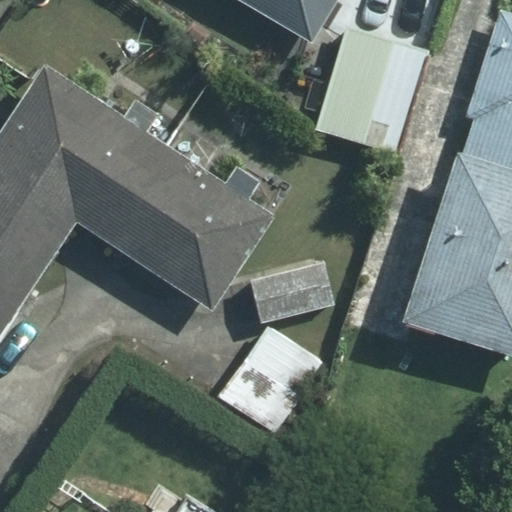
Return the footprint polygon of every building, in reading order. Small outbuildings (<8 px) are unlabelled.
[(236,0),(278,25),(291,0),(302,0),(313,6),(316,0),(236,0)] [(455,161),(444,157),(392,321),(509,359),(511,348),(511,19),(492,13),(459,117),(468,120),(455,161)] [(340,24),(312,121),(392,144),(420,48),(340,24)] [(0,297),(6,302),(65,215),(33,66),(0,114),(0,297)] [(111,119),(33,66),(65,215),(103,240),(160,150),(136,133),(147,117),(123,102),(111,119)] [(216,188),(160,150),(103,240),(202,307),(262,217),(237,200),(248,184),(228,170),(216,188)] [(310,266),(246,283),(255,322),(318,307),(310,266)] [(260,328),(218,389),(254,415),(296,354),(260,328)]
